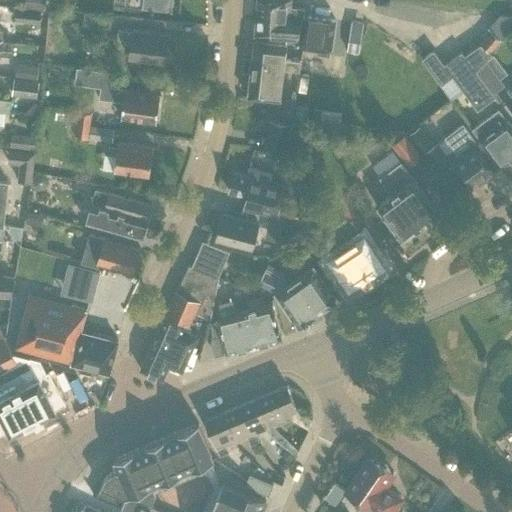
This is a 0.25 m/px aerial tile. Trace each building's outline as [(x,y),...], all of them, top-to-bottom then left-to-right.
[(45,0),(24,0),(24,7),(45,8),(45,0)] [(138,0),(139,1),(138,5),(171,8),(172,0),(138,0)] [(256,0),(256,16),(301,19),(302,7),(292,6),(291,0),(256,0)] [(511,0),(505,0),(503,10),(511,11),(511,0)] [(41,9),(16,7),(15,19),(39,22),(41,9)] [(111,12),(84,9),(82,23),(110,26),(111,12)] [(335,19),(304,14),(301,34),(300,36),(299,41),(318,44),(316,53),(329,55),(335,19)] [(256,16),(255,33),(300,36),(302,19),(301,19),(256,16)] [(168,33),(133,28),(132,30),(118,28),(116,42),(131,44),(129,57),(164,61),(168,33)] [(492,92),(484,80),(476,70),(476,69),(492,52),(490,51),(501,39),(491,30),(478,44),(464,54),(461,50),(444,63),(433,48),(422,57),(441,83),(452,75),(484,118),(472,127),(500,165),(511,155),(511,123),(507,116),(495,95),(492,92)] [(0,53),(13,55),(14,41),(2,39),(0,38),(0,53)] [(284,67),(284,68),(299,70),(301,60),(285,58),(286,43),(254,39),(251,59),(268,61),(268,63),(274,64),(273,66),(284,67)] [(280,99),(284,68),(284,67),(273,66),(274,64),(268,63),(268,61),(251,59),(247,95),(280,99)] [(486,59),(476,70),(484,80),(492,92),(504,84),(486,59)] [(39,65),(24,63),(23,77),(37,79),(39,65)] [(156,121),(160,91),(111,85),(113,70),(77,66),(74,82),(100,86),(99,97),(123,100),(121,116),(156,121)] [(38,81),(15,78),(13,94),(36,96),(38,81)] [(0,109),(4,110),(9,111),(11,98),(0,96),(0,109)] [(92,111),(78,110),(74,135),(112,140),(114,126),(91,123),(92,111)] [(288,150),(292,123),(270,120),(266,147),(288,150)] [(468,188),(497,167),(478,142),(463,122),(444,136),(454,149),(445,156),(450,163),(450,164),(468,188)] [(434,145),(419,125),(408,133),(423,153),(434,145)] [(36,135),(11,132),(10,146),(35,148),(36,135)] [(422,154),(406,133),(392,144),(408,165),(422,154)] [(114,169),(149,174),(153,144),(117,140),(114,169)] [(35,150),(9,147),(7,162),(19,163),(17,180),(31,181),(35,150)] [(376,205),(401,238),(439,210),(401,160),(379,176),(392,193),(376,205)] [(278,216),(279,216),(282,204),(279,203),(284,185),(269,181),(272,171),(249,165),(246,175),(234,171),(229,190),(258,198),(255,210),(278,216)] [(151,203),(98,188),(95,187),(86,221),(142,237),(151,203)] [(251,247),(258,221),(223,212),(216,238),(251,247)] [(364,218),(356,218),(343,220),(356,239),(327,258),(349,290),(385,265),(367,239),(378,231),(364,218)] [(99,261),(132,270),(139,248),(105,238),(106,236),(90,231),(81,261),(98,265),(99,261)] [(189,262),(188,265),(218,277),(219,276),(230,251),(203,239),(192,264),(189,262)] [(92,299),(100,270),(68,262),(64,280),(72,282),(69,293),(92,299)] [(333,303),(335,294),(332,293),(312,264),(296,276),(294,274),(269,262),(259,281),(275,290),(299,325),(301,323),(306,323),(307,325),(312,320),(311,319),(313,315),(331,302),(333,303)] [(211,316),(213,305),(218,277),(188,265),(177,290),(176,289),(140,368),(162,378),(169,364),(182,370),(198,335),(188,330),(196,312),(210,318),(211,317),(211,316)] [(14,274),(0,272),(0,294),(11,295),(14,274)] [(87,307),(35,294),(21,348),(67,360),(69,354),(74,355),(81,329),(86,311),(87,307)] [(215,354),(282,337),(272,301),(265,303),(263,295),(246,299),(248,308),(236,311),(233,298),(219,301),(218,316),(217,316),(221,332),(212,334),(211,339),(215,354)] [(66,402),(49,370),(47,371),(40,358),(13,350),(0,325),(0,430),(1,433),(9,429),(10,432),(56,408),(56,407),(66,402)] [(118,339),(81,329),(74,355),(73,362),(109,371),(118,339)] [(286,384),(256,397),(268,428),(269,428),(271,433),(286,447),(287,447),(295,455),(298,449),(276,430),(274,425),(293,418),(291,412),(297,410),(297,409),(286,384)] [(239,404),(255,442),(259,440),(256,433),(268,428),(256,397),(239,404)] [(239,404),(222,411),(235,442),(248,437),(251,443),(255,442),(239,404)] [(227,446),(235,442),(222,411),(205,418),(220,454),(229,450),(227,446)] [(100,485),(104,486),(99,497),(132,510),(135,511),(136,511),(141,501),(150,504),(156,489),(154,484),(214,458),(198,421),(113,457),(118,467),(110,471),(104,477),(100,485)] [(346,490),(369,506),(377,511),(393,511),(405,495),(387,482),(393,473),(370,457),(346,490)] [(250,473),(245,484),(268,494),(273,483),(250,473)] [(222,481),(214,500),(242,511),(260,511),(266,499),(222,481)] [(242,511),(214,500),(208,511),(242,511)] [(168,511),(150,504),(141,501),(136,511),(168,511)] [(131,511),(101,511),(85,503),(79,511),(135,511),(132,510),(131,511)]
